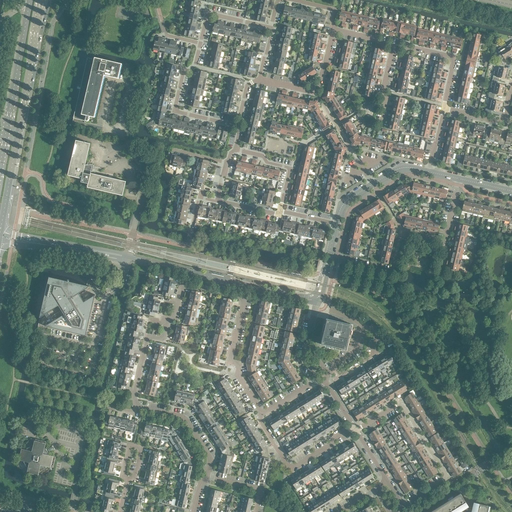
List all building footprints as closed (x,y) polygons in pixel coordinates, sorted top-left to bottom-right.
[(197,6),(198,2),(190,0),(188,6),(191,7),(200,9),(200,7),(197,6)] [(199,12),(200,9),(191,7),(190,12),(203,15),(203,13),(199,12)] [(289,16),(291,8),(285,7),(283,15),(289,16)] [(301,19),(303,7),(302,7),(301,10),(297,9),(295,18),(301,19)] [(266,17),(267,11),(259,9),(256,8),(255,14),(257,15),(266,17)] [(345,22),(347,12),(341,11),(341,13),(341,12),(339,21),(342,21),(341,27),(343,27),(344,24),(345,22)] [(265,23),(266,17),(257,15),(255,14),(255,16),(254,20),(265,23)] [(326,16),(320,15),(318,23),(324,25),(326,16)] [(372,28),(375,18),(369,17),(367,27),(366,29),(366,32),(368,33),(369,28),(372,28)] [(197,23),(197,20),(189,18),(187,24),(200,27),(201,25),(198,24),(197,23)] [(380,20),(375,18),(372,28),(378,30),(380,22),(380,20)] [(386,30),(389,20),(383,18),(383,20),(382,20),(381,28),(380,30),(380,34),(382,34),(383,31),(383,29),(386,30)] [(218,33),(221,22),(218,21),(217,24),(214,23),(212,32),(218,33)] [(397,32),(400,22),(394,21),(392,31),(392,33),(391,36),(393,37),(394,32),(397,32)] [(230,36),(233,24),(231,24),(230,27),(226,26),(224,35),(230,36)] [(247,42),(249,32),(246,31),(247,26),(245,25),(244,27),(242,39),(241,41),(247,42)] [(417,26),(411,25),(409,35),(412,36),(412,37),(411,41),(413,41),(414,38),(414,36),(416,28),(417,26)] [(242,39),(244,27),(242,26),(241,30),(238,29),(236,37),(242,39)] [(284,26),(282,32),(291,34),(292,28),(284,26)] [(194,35),(195,32),(186,30),(184,29),(182,36),(196,39),(197,35),(194,35)] [(253,42),(256,30),(254,29),(253,33),(249,32),(247,42),(253,44),(253,42)] [(422,40),(424,30),(418,29),(418,30),(416,38),(420,39),(418,44),(421,45),(421,42),(422,40)] [(258,30),(256,30),(253,42),(259,43),(261,34),(257,33),(258,30)] [(450,46),(452,36),(446,35),(444,45),(444,47),(443,50),(445,51),(446,45),(450,46)] [(159,51),(162,38),(159,37),(158,42),(155,41),(153,50),(159,51)] [(165,52),(167,44),(164,43),(165,39),(162,38),(159,51),(159,52),(165,53),(165,52)] [(291,40),(290,40),(281,38),(280,41),(276,40),(275,43),(288,46),(289,46),(291,40)] [(320,44),(321,40),(311,38),(310,44),(325,47),(325,45),(320,44)] [(463,39),(457,38),(455,48),(455,49),(454,53),(456,53),(457,50),(457,48),(461,49),(463,41),(463,39)] [(171,54),(174,41),(171,40),(170,44),(167,44),(165,52),(171,54)] [(345,41),(344,46),(355,49),(357,43),(345,41)] [(511,41),(508,44),(507,43),(503,46),(510,57),(511,55),(511,41)] [(222,51),(223,45),(214,43),(213,49),(222,51)] [(287,52),(288,46),(275,43),(275,46),(279,47),(278,50),(287,52)] [(510,57),(503,46),(498,49),(499,50),(496,51),(497,53),(494,55),(497,59),(500,57),(501,59),(504,58),(505,60),(510,57)] [(191,49),(185,48),(183,56),(182,56),(182,57),(188,59),(191,49)] [(350,59),(352,54),(337,50),(337,53),(342,54),(341,57),(350,59)] [(248,51),(247,57),(256,59),(257,53),(248,51)] [(380,58),(381,55),(372,53),(371,58),(380,60),(382,61),(385,61),(385,59),(380,58)] [(284,63),(286,57),(274,55),(273,57),(277,57),(276,61),(284,63)] [(89,121),(89,120),(90,116),(94,116),(104,74),(110,73),(111,74),(114,74),(113,72),(116,72),(117,72),(118,71),(119,70),(119,69),(119,68),(119,67),(118,66),(117,65),(116,64),(102,61),(87,58),(73,118),(74,118),(77,119),(78,119),(81,120),(84,120),(84,121),(85,121),(86,117),(86,120),(86,121),(87,121),(88,121),(89,121)] [(217,69),(219,63),(210,61),(209,67),(217,69)] [(348,70),(349,64),(335,61),(334,63),(339,64),(339,68),(348,70)] [(254,68),(254,65),(246,63),(244,69),(256,72),(257,69),(254,68)] [(312,67),(308,70),(312,76),(316,73),(313,68),(315,67),(315,64),(313,63),(312,67)] [(378,69),(379,65),(371,64),(369,63),(368,69),(377,71),(383,72),(383,70),(378,69)] [(501,67),(502,64),(496,63),(495,66),(499,67),(497,72),(508,74),(509,69),(501,67)] [(168,64),(166,70),(179,73),(180,70),(176,69),(176,66),(168,64)] [(281,75),(283,69),(271,66),(271,69),(274,70),(273,73),(281,75)] [(441,72),(442,69),(432,67),(431,72),(441,74),(443,75),(446,76),(447,73),(441,72)] [(257,72),(256,72),(244,69),(243,75),(251,77),(252,74),(257,75),(257,72)] [(179,73),(166,70),(164,70),(163,76),(165,76),(174,78),(174,75),(179,76),(179,73)] [(193,73),(193,75),(204,78),(205,79),(207,72),(197,70),(196,73),(193,73)] [(302,82),(307,79),(303,72),(302,70),(297,73),(297,75),(295,75),(294,77),(297,78),(299,77),(302,82)] [(307,79),(312,76),(308,70),(303,72),(307,79)] [(507,80),(508,74),(497,72),(496,77),(493,76),(492,79),(498,81),(499,78),(507,80)] [(203,84),(204,78),(193,75),(192,77),(195,78),(194,82),(203,84)] [(173,81),(174,78),(165,76),(164,82),(177,85),(177,82),(173,81)] [(439,83),(440,80),(430,77),(429,83),(444,86),(444,84),(439,83)] [(229,84),(230,84),(243,87),(244,84),(239,83),(240,80),(230,78),(229,84)] [(497,84),(498,81),(492,79),(492,83),(495,84),(494,88),(504,91),(505,85),(497,84)] [(200,96),(202,90),(190,87),(189,89),(193,90),(192,94),(200,96)] [(437,93),(437,90),(427,88),(426,93),(428,94),(441,97),(442,94),(437,93)] [(503,96),(504,91),(494,88),(493,93),(489,92),(489,96),(494,97),(495,94),(503,96)] [(257,89),(255,95),(264,97),(265,91),(257,89)] [(237,94),(237,92),(229,90),(227,96),(240,99),(241,95),(237,94)] [(334,96),(334,93),(327,92),(327,91),(325,91),(324,96),(323,96),(322,98),(323,99),(325,98),(327,103),(329,102),(335,98),(334,96)] [(294,98),(295,96),(294,96),(295,93),(293,92),(292,96),(292,98),(289,97),(287,105),(286,107),(292,108),(292,106),(294,98)] [(168,101),(169,96),(161,94),(161,93),(158,93),(157,99),(168,101)] [(494,100),(494,97),(489,96),(488,99),(491,100),(490,105),(500,107),(501,102),(494,100)] [(331,106),(340,101),(337,97),(335,98),(329,102),(331,106)] [(167,107),(168,101),(157,99),(155,105),(158,105),(167,107)] [(200,102),(199,101),(190,99),(189,106),(199,108),(200,102)] [(310,101),(310,102),(308,110),(310,110),(312,112),(319,108),(320,108),(317,103),(318,103),(317,101),(315,100),(315,102),(310,101)] [(234,106),(234,104),(226,102),(226,101),(225,101),(223,107),(237,110),(238,107),(234,106)] [(265,104),(263,103),(254,101),(253,107),(263,110),(265,104)] [(334,111),(342,106),(340,101),(331,106),(334,111)] [(426,103),(424,109),(434,111),(436,112),(439,112),(440,110),(435,109),(435,106),(426,103)] [(499,112),(500,107),(490,105),(489,109),(486,109),(485,112),(491,114),(491,110),(499,112)] [(337,116),(345,111),(342,106),(334,111),(337,115),(337,116)] [(237,110),(223,107),(222,107),(221,113),(223,113),(232,115),(232,113),(237,114),(237,110)] [(262,115),(263,110),(253,107),(251,113),(262,115)] [(322,113),(319,108),(312,112),(314,117),(322,113)] [(345,110),(345,111),(337,116),(337,115),(337,116),(335,116),(337,119),(338,118),(340,121),(348,115),(345,110)] [(164,117),(165,113),(157,111),(155,119),(162,121),(163,117),(164,117)] [(261,121),(262,115),(251,113),(250,119),(261,121)] [(322,113),(314,117),(312,118),(315,123),(317,122),(324,117),(322,113)] [(167,127),(169,119),(164,117),(163,117),(162,121),(155,119),(154,124),(167,127)] [(326,120),(324,117),(317,122),(320,126),(327,122),(327,121),(327,122),(329,121),(328,119),(326,120)] [(173,128),(175,120),(175,118),(173,118),(172,119),(169,119),(167,127),(173,128)] [(259,127),(261,121),(250,119),(249,125),(257,127),(259,127)] [(345,129),(353,124),(350,119),(342,124),(345,129)] [(184,131),(186,123),(187,121),(184,121),(184,122),(180,121),(179,130),(184,131)] [(190,132),(192,124),(189,123),(189,122),(187,121),(186,123),(184,131),(184,133),(190,134),(190,132)] [(196,134),(199,122),(196,121),(195,125),(192,124),(190,132),(196,134)] [(329,122),(329,121),(327,122),(327,121),(327,122),(320,126),(318,127),(321,132),(323,131),(330,126),(329,123),(330,123),(329,122)] [(207,138),(211,124),(207,123),(206,127),(204,127),(202,135),(201,136),(207,138)] [(400,126),(399,125),(390,123),(388,129),(399,131),(400,126)] [(214,138),(216,129),(212,129),(213,124),(211,124),(207,138),(214,139),(214,138)] [(355,129),(356,128),(353,124),(345,129),(348,133),(355,129)] [(459,133),(460,127),(450,125),(448,124),(445,124),(444,126),(448,127),(450,127),(449,130),(459,133)] [(478,136),(480,125),(475,124),(473,132),(470,131),(469,137),(472,138),(473,135),(478,136)] [(430,130),(430,127),(421,125),(419,130),(429,132),(434,134),(435,131),(430,130)] [(486,127),(480,125),(478,136),(483,137),(482,140),(485,141),(487,135),(484,134),(486,127)] [(219,139),(222,126),(220,126),(219,130),(216,129),(214,138),(219,139)] [(225,127),(222,126),(219,139),(221,140),(221,141),(222,141),(222,142),(223,142),(224,142),(225,142),(225,141),(226,141),(227,132),(224,131),(225,127)] [(350,139),(357,134),(359,132),(357,128),(356,128),(355,129),(348,133),(350,136),(348,137),(349,138),(349,139),(350,139)] [(494,139),(497,129),(491,128),(490,136),(487,135),(485,141),(489,142),(489,138),(494,139)] [(502,130),(497,129),(494,139),(494,142),(498,143),(499,144),(502,145),(503,139),(500,138),(502,130)] [(328,140),(329,139),(328,139),(335,135),(336,135),(337,134),(336,132),(334,133),(333,130),(325,134),(328,140)] [(510,146),(511,143),(511,137),(511,132),(508,132),(506,139),(503,139),(502,145),(504,145),(505,145),(510,146)] [(359,144),(361,136),(359,136),(357,134),(350,139),(352,143),(351,144),(352,145),(354,146),(354,144),(359,145),(360,144),(359,144)] [(338,139),(336,135),(335,135),(328,139),(329,139),(331,144),(338,139)] [(253,144),(255,138),(246,136),(245,142),(253,144)] [(340,142),(338,139),(331,144),(334,148),(342,144),(343,143),(342,142),(342,141),(340,142)] [(87,164),(87,165),(86,165),(90,144),(85,142),(82,141),(82,142),(76,140),(68,176),(82,179),(81,182),(88,184),(87,187),(123,196),(126,181),(112,178),(108,177),(91,173),(91,172),(92,172),(93,169),(94,169),(94,168),(94,167),(93,167),(94,165),(87,164)] [(345,148),(342,144),(334,148),(335,150),(335,153),(344,155),(345,150),(346,150),(347,149),(346,147),(345,148)] [(452,153),(453,148),(440,145),(440,147),(445,148),(444,151),(452,153)] [(177,167),(179,157),(176,156),(176,155),(172,155),(169,167),(173,168),(174,166),(177,167)] [(453,159),(451,159),(451,158),(438,155),(437,157),(441,158),(442,159),(442,162),(451,164),(453,159)] [(183,158),(179,157),(177,167),(176,168),(177,168),(177,167),(180,168),(180,170),(184,171),(187,158),(183,157),(183,158)] [(198,163),(197,166),(207,168),(207,165),(208,165),(209,161),(197,158),(196,158),(197,158),(196,162),(198,163)] [(206,172),(207,168),(197,166),(196,165),(196,166),(197,166),(196,169),(194,169),(193,173),(206,176),(207,172),(206,172)] [(205,180),(206,176),(193,173),(192,177),(194,177),(194,180),(193,181),(203,183),(204,180),(205,180)] [(202,186),(203,183),(193,181),(194,180),(193,180),(192,181),(193,181),(193,184),(191,183),(191,184),(190,188),(193,188),(202,191),(203,186),(202,186)] [(233,186),(232,189),(242,192),(243,192),(242,191),(243,188),(245,189),(245,185),(246,185),(233,182),(232,186),(233,186)] [(419,184),(420,182),(419,182),(418,182),(417,183),(414,182),(413,184),(408,183),(410,192),(417,194),(419,184)] [(410,192),(408,183),(404,186),(403,184),(398,187),(404,196),(410,192)] [(192,193),(193,188),(190,188),(180,185),(180,186),(180,189),(179,190),(182,190),(181,193),(190,196),(191,192),(192,193)] [(404,196),(398,187),(393,190),(399,199),(404,196)] [(442,187),(442,189),(439,199),(445,200),(446,198),(447,190),(444,189),(444,188),(443,187),(442,187)] [(241,195),(242,192),(232,189),(231,193),(230,193),(229,197),(242,200),(242,199),(243,196),(241,195)] [(264,193),(263,196),(263,197),(273,199),(274,196),(275,196),(275,192),(263,189),(262,193),(264,193)] [(399,199),(393,190),(389,193),(388,193),(394,202),(399,199)] [(388,193),(389,193),(388,193),(388,192),(387,192),(386,193),(387,194),(383,196),(388,204),(389,205),(394,202),(388,193)] [(190,199),(190,196),(181,193),(180,193),(180,194),(181,194),(180,197),(178,196),(177,200),(190,203),(191,199),(190,199)] [(272,202),(273,199),(263,197),(263,196),(262,196),(262,197),(263,197),(262,200),(260,199),(260,200),(259,203),(259,204),(272,207),(273,202),(272,202)] [(374,202),(374,203),(374,202),(379,211),(384,208),(384,206),(379,199),(374,202)] [(189,207),(190,203),(177,200),(176,204),(178,205),(177,207),(177,208),(187,210),(188,207),(189,207)] [(467,212),(470,200),(468,200),(468,202),(464,201),(462,211),(467,212)] [(374,202),(374,203),(369,205),(375,214),(379,211),(374,202)] [(478,215),(481,202),(479,202),(478,205),(475,204),(473,214),(478,215)] [(488,219),(491,205),(489,204),(489,207),(485,206),(483,216),(483,218),(488,219)] [(375,214),(369,205),(364,208),(370,217),(375,214)] [(493,220),(496,209),(493,208),(493,205),(491,205),(488,219),(493,220)] [(204,220),(207,207),(203,206),(203,207),(200,206),(197,218),(198,216),(201,217),(200,219),(201,219),(204,220)] [(186,213),(187,210),(177,208),(177,207),(176,208),(177,208),(177,211),(175,211),(174,211),(175,211),(174,215),(186,218),(187,214),(186,213)] [(212,220),(214,210),(211,209),(211,208),(207,207),(204,220),(208,221),(209,219),(212,219),(212,220)] [(499,222),(499,220),(502,207),(500,207),(499,209),(496,209),(493,220),(499,222)] [(370,217),(364,208),(359,212),(360,213),(356,216),(363,221),(370,217)] [(219,223),(222,211),(218,210),(218,211),(214,210),(212,220),(212,219),(211,220),(212,221),(213,220),(215,220),(215,222),(219,223)] [(227,223),(229,213),(226,212),(226,211),(222,211),(219,223),(223,224),(223,222),(226,223),(227,223)] [(234,227),(236,214),(232,213),(232,214),(229,213),(227,223),(226,223),(226,224),(227,224),(227,223),(230,224),(230,226),(234,227)] [(241,226),(244,217),(240,216),(241,215),(236,214),(234,227),(237,227),(237,228),(238,228),(238,226),(241,226)] [(185,222),(186,218),(174,215),(173,219),(173,218),(173,219),(175,219),(174,222),(172,222),(184,225),(184,222),(185,222)] [(409,227),(412,217),(404,215),(400,221),(404,222),(404,225),(408,226),(407,228),(408,228),(409,229),(410,227),(409,227)] [(248,230),(251,217),(247,216),(247,217),(244,217),(241,226),(241,227),(242,227),(242,226),(245,227),(244,229),(248,230)] [(362,228),(363,221),(356,216),(355,221),(353,220),(352,226),(362,228)] [(256,230),(258,220),(255,219),(255,218),(251,217),(248,230),(252,231),(253,229),(255,230),(256,230)] [(415,228),(417,218),(412,217),(409,227),(410,227),(409,229),(411,229),(412,227),(415,228)] [(263,233),(266,221),(262,220),(261,221),(258,220),(256,230),(255,230),(255,231),(256,231),(256,230),(259,230),(259,233),(263,233)] [(286,232),(289,222),(285,222),(286,221),(281,220),(280,224),(279,232),(282,233),(283,233),(283,231),(286,232)] [(271,233),(273,223),(270,223),(270,222),(266,221),(263,233),(267,234),(267,232),(270,233),(271,233)] [(293,236),(296,223),(292,222),(292,223),(289,222),(286,232),(286,233),(287,233),(287,232),(290,233),(289,235),(290,235),(293,236)] [(440,223),(434,222),(431,234),(433,234),(434,232),(438,233),(438,230),(439,225),(440,223)] [(277,237),(279,232),(280,224),(276,223),(276,224),(273,223),(271,233),(270,233),(270,234),(271,234),(271,233),(274,234),(273,236),(274,236),(277,237)] [(301,236),(303,226),(300,225),(300,224),(296,223),(293,236),(297,237),(298,235),(301,235),(301,236)] [(459,224),(458,229),(468,232),(469,226),(467,226),(459,224)] [(393,229),(394,225),(387,226),(385,225),(383,233),(385,234),(397,236),(397,234),(395,234),(396,230),(393,229)] [(308,239),(311,227),(307,226),(307,227),(303,226),(301,236),(301,235),(300,236),(301,237),(301,236),(304,236),(304,238),(308,239)] [(316,239),(318,229),(315,228),(315,227),(311,227),(308,239),(312,240),(312,238),(315,239),(316,239)] [(321,230),(318,229),(316,239),(315,239),(315,240),(316,240),(316,239),(319,240),(318,242),(319,242),(322,243),(323,243),(326,230),(321,229),(321,230)] [(464,248),(465,243),(455,241),(455,240),(453,240),(450,239),(449,242),(453,242),(455,243),(454,246),(464,248)] [(355,256),(357,251),(347,248),(345,248),(345,249),(344,250),(346,250),(345,254),(353,256),(355,256)] [(461,260),(462,254),(452,252),(451,251),(447,250),(447,253),(452,254),(451,257),(461,260)] [(388,264),(390,258),(380,256),(378,262),(380,262),(388,264)] [(459,271),(460,265),(450,263),(449,269),(457,271),(457,270),(459,271)] [(164,279),(162,285),(175,288),(176,282),(172,281),(173,278),(174,279),(174,278),(165,276),(165,279),(164,279)] [(40,318),(40,317),(48,312),(49,314),(53,321),(45,326),(86,336),(86,335),(86,336),(95,295),(84,302),(82,299),(84,298),(82,295),(81,296),(79,293),(90,286),(49,277),(40,318)] [(173,294),(175,288),(162,285),(160,294),(170,297),(170,296),(169,296),(169,293),(173,294)] [(191,294),(190,299),(199,301),(201,293),(191,290),(191,291),(191,293),(190,293),(191,294)] [(148,295),(146,304),(159,307),(160,301),(156,300),(157,297),(158,298),(158,297),(148,295)] [(223,298),(221,306),(231,308),(232,303),(233,303),(234,300),(223,298)] [(198,309),(199,301),(190,299),(189,304),(188,304),(188,306),(187,306),(187,307),(198,309)] [(158,313),(159,307),(146,304),(144,314),(154,316),(153,315),(153,312),(158,313)] [(230,313),(231,308),(221,306),(219,314),(230,317),(230,313)] [(200,310),(198,309),(187,307),(187,309),(187,310),(186,315),(198,318),(200,310)] [(142,317),(143,316),(134,314),(133,318),(132,317),(130,323),(133,324),(143,326),(145,320),(140,319),(141,316),(142,317)] [(229,320),(230,317),(219,314),(217,322),(227,325),(228,319),(229,320)] [(197,323),(198,318),(186,315),(185,318),(184,318),(183,323),(194,326),(194,323),(197,323)] [(353,325),(326,319),(325,324),(324,324),(323,332),(320,344),(326,346),(325,346),(342,350),(342,349),(347,350),(350,338),(351,338),(352,330),(353,325)] [(226,330),(227,325),(217,322),(216,331),(226,333),(227,330),(226,330)] [(142,332),(143,326),(133,324),(132,328),(130,327),(129,333),(138,335),(137,334),(138,332),(142,332)] [(177,328),(176,333),(185,335),(188,336),(190,327),(177,324),(177,325),(177,327),(176,327),(176,328),(177,328)] [(225,336),(226,333),(216,331),(214,339),(223,341),(224,336),(225,336)] [(138,335),(129,333),(128,332),(126,341),(139,344),(140,338),(136,337),(137,335),(138,335)] [(183,344),(185,335),(176,333),(175,338),(174,338),(174,341),(173,341),(183,344)] [(223,341),(214,339),(211,338),(210,346),(212,347),(222,349),(223,346),(222,346),(223,341)] [(137,351),(139,344),(126,341),(124,351),(125,351),(134,353),(133,352),(133,350),(137,351)] [(156,348),(155,353),(164,355),(166,356),(168,347),(156,344),(156,345),(155,347),(155,348),(156,348)] [(221,353),(222,349),(212,347),(210,355),(219,357),(221,352),(221,353)] [(134,353),(125,351),(124,354),(126,355),(124,360),(135,363),(136,356),(132,356),(133,353),(134,353)] [(162,363),(164,355),(155,353),(153,358),(152,358),(153,358),(152,361),(152,360),(152,361),(162,363)] [(289,360),(290,356),(280,354),(278,362),(289,360)] [(390,354),(385,357),(390,365),(395,362),(390,354)] [(218,363),(219,357),(210,355),(208,364),(218,366),(219,363),(218,363)] [(390,365),(385,357),(380,360),(385,368),(390,365)] [(133,369),(135,363),(124,360),(122,360),(120,369),(130,371),(129,371),(129,368),(133,369)] [(291,364),(289,360),(278,362),(283,369),(291,364)] [(385,368),(380,360),(376,363),(381,371),(385,368)] [(160,371),(162,363),(152,361),(151,363),(151,364),(152,364),(151,369),(160,371)] [(381,371),(376,363),(371,366),(376,374),(381,371)] [(294,369),(291,364),(283,369),(286,374),(294,369)] [(376,374),(371,366),(366,369),(372,377),(376,374)] [(130,371),(120,369),(118,378),(131,381),(132,375),(128,374),(128,371),(130,371)] [(158,380),(160,371),(151,369),(150,374),(149,374),(149,375),(148,377),(148,376),(148,377),(158,380)] [(297,374),(294,369),(286,374),(289,379),(297,374)] [(365,370),(360,373),(365,381),(370,378),(365,370)] [(257,372),(256,372),(249,377),(248,377),(252,382),(260,377),(257,372)] [(365,381),(360,373),(356,375),(361,383),(365,381)] [(300,379),(297,374),(289,379),(292,384),(300,379)] [(361,383),(356,375),(351,378),(356,386),(361,383)] [(215,385),(219,390),(229,384),(226,380),(223,376),(217,380),(218,383),(215,385)] [(255,387),(265,381),(262,376),(260,377),(252,382),(255,387)] [(156,388),(158,380),(148,377),(148,378),(148,380),(147,380),(148,380),(147,386),(156,388)] [(129,387),(131,381),(118,378),(116,387),(126,389),(124,389),(125,386),(129,387)] [(356,386),(351,378),(347,381),(352,389),(356,386)] [(258,392),(266,387),(268,385),(265,381),(255,387),(258,392)] [(352,389),(347,381),(342,384),(347,392),(352,389)] [(402,382),(397,385),(402,393),(407,390),(402,382)] [(231,387),(229,384),(219,390),(222,395),(231,389),(230,388),(231,387)] [(347,392),(342,384),(337,387),(342,395),(347,392)] [(397,396),(402,393),(397,385),(392,388),(397,396)] [(159,388),(156,388),(147,386),(146,391),(145,390),(145,391),(145,393),(144,393),(144,394),(157,397),(159,388)] [(261,397),(269,392),(269,391),(266,387),(258,392),(261,397)] [(392,399),(397,396),(392,388),(387,391),(392,399)] [(232,391),(231,389),(222,395),(225,400),(235,394),(233,390),(232,391)] [(180,403),(183,391),(177,390),(174,401),(176,401),(176,402),(180,403)] [(264,402),(272,396),(274,395),(271,390),(269,391),(269,392),(261,397),(264,402)] [(320,390),(315,393),(320,401),(325,398),(320,390)] [(186,403),(189,393),(183,391),(180,403),(184,404),(185,403),(186,403)] [(387,402),(392,399),(387,391),(382,394),(387,402)] [(193,407),(198,400),(194,398),(195,394),(189,393),(186,403),(188,404),(188,405),(192,406),(193,407)] [(320,401),(315,393),(311,396),(316,404),(320,401)] [(404,398),(407,403),(415,398),(412,393),(404,398)] [(237,398),(235,394),(225,400),(228,406),(230,405),(230,404),(237,400),(237,398)] [(382,405),(387,402),(382,394),(377,397),(382,405)] [(316,404),(311,396),(306,399),(311,407),(316,404)] [(378,408),(382,405),(377,397),(372,400),(378,408)] [(410,408),(418,403),(415,398),(407,403),(410,408)] [(311,407),(306,399),(301,402),(307,410),(311,407)] [(198,412),(208,406),(204,401),(201,403),(198,400),(193,407),(194,407),(197,411),(198,412)] [(233,409),(241,404),(239,400),(238,401),(237,400),(230,404),(230,405),(228,406),(231,410),(233,409)] [(373,411),(378,408),(372,400),(368,403),(373,411)] [(307,410),(301,402),(297,405),(302,413),(307,410)] [(368,414),(373,411),(368,403),(363,406),(368,414)] [(413,412),(421,407),(418,403),(410,408),(413,412)] [(244,408),(241,404),(233,409),(231,410),(236,418),(246,413),(243,408),(244,408)] [(302,413),(297,405),(292,408),(297,416),(302,413)] [(201,418),(211,411),(208,406),(198,412),(199,413),(198,414),(201,418)] [(363,417),(368,414),(363,406),(358,409),(363,417)] [(416,417),(424,412),(421,407),(413,412),(416,417)] [(297,416),(292,408),(288,410),(293,419),(297,416)] [(358,420),(363,417),(358,409),(353,412),(358,420)] [(293,419),(288,410),(283,413),(288,421),(293,419)] [(205,422),(212,417),(214,416),(211,411),(201,418),(203,421),(204,421),(205,422)] [(419,422),(427,417),(424,412),(416,417),(419,422)] [(288,421),(283,413),(279,416),(284,424),(288,421)] [(249,418),(246,414),(237,420),(242,428),(252,421),(250,418),(249,418)] [(393,419),(396,424),(404,419),(401,414),(393,419)] [(114,428),(114,427),(116,418),(110,416),(110,419),(107,418),(105,424),(108,425),(108,427),(114,428)] [(284,424),(279,416),(274,419),(279,427),(284,424)] [(336,416),(331,419),(336,427),(341,424),(336,416)] [(214,424),(216,423),(212,417),(205,422),(205,424),(207,428),(214,424)] [(422,427),(430,422),(427,417),(419,422),(422,427)] [(120,429),(122,419),(116,418),(114,427),(120,429)] [(126,431),(128,420),(122,419),(120,429),(120,430),(126,431)] [(279,427),(274,419),(269,422),(274,430),(279,427)] [(332,430),(336,427),(331,419),(327,422),(332,430)] [(407,424),(404,419),(396,424),(399,429),(407,424)] [(134,422),(130,421),(128,420),(126,431),(135,433),(137,425),(134,424),(134,422)] [(255,425),(252,421),(242,428),(245,433),(255,427),(254,426),(255,425)] [(327,433),(332,430),(327,422),(322,425),(327,433)] [(425,432),(433,427),(430,422),(422,427),(425,432)] [(150,434),(152,426),(146,424),(145,427),(142,426),(141,434),(143,435),(144,434),(145,433),(150,434)] [(213,435),(222,429),(219,424),(216,426),(214,424),(207,428),(211,435),(212,434),(213,435)] [(410,429),(407,424),(399,429),(402,434),(410,429)] [(323,436),(327,433),(322,425),(317,428),(323,436)] [(162,437),(164,429),(158,427),(156,436),(155,438),(161,439),(162,437)] [(255,428),(255,427),(245,433),(248,438),(250,437),(259,431),(256,428),(255,428)] [(437,432),(433,427),(425,432),(428,437),(437,432)] [(318,438),(323,436),(317,428),(313,430),(318,438)] [(170,430),(164,429),(162,437),(170,439),(174,432),(170,431),(170,430)] [(215,441),(225,435),(222,429),(213,435),(214,437),(213,437),(215,441)] [(372,439),(380,434),(377,429),(369,434),(372,439)] [(413,433),(410,429),(402,434),(405,438),(413,433)] [(313,441),(318,438),(313,430),(308,433),(313,441)] [(261,435),(259,431),(250,437),(253,442),(261,437),(260,436),(261,435)] [(177,436),(174,432),(170,439),(174,445),(181,441),(178,436),(177,436)] [(309,444),(313,441),(308,433),(304,436),(309,444)] [(416,438),(413,433),(405,438),(408,444),(416,438)] [(432,443),(441,438),(437,433),(429,438),(432,443)] [(375,444),(383,439),(380,434),(372,439),(375,444)] [(219,445),(229,440),(225,435),(215,441),(217,445),(218,444),(219,445)] [(304,447),(309,444),(304,436),(299,439),(304,447)] [(262,438),(261,437),(253,442),(256,447),(265,442),(263,438),(262,438)] [(419,443),(416,438),(408,444),(411,448),(419,443)] [(435,448),(444,443),(441,438),(432,443),(435,448)] [(49,453),(54,450),(52,446),(47,450),(46,449),(46,448),(45,449),(44,448),(45,445),(46,441),(35,439),(34,446),(33,446),(33,445),(32,445),(27,449),(27,450),(20,449),(17,459),(24,461),(24,462),(27,468),(29,468),(28,471),(27,475),(38,477),(39,474),(39,470),(40,471),(41,471),(46,468),(46,467),(46,466),(50,467),(53,468),(56,457),(49,455),(49,454),(49,453)] [(299,450),(304,447),(299,439),(294,442),(299,450)] [(378,449),(386,444),(383,439),(375,444),(378,449)] [(232,445),(229,440),(219,445),(220,447),(219,447),(221,451),(222,453),(229,451),(229,447),(232,445)] [(111,441),(109,449),(118,451),(119,446),(121,447),(121,443),(111,441)] [(184,446),(181,441),(174,445),(177,451),(184,446)] [(268,447),(265,442),(256,447),(260,452),(262,454),(268,453),(267,447),(268,447)] [(295,453),(299,450),(294,442),(290,445),(295,453)] [(353,443),(348,446),(353,454),(358,451),(353,443)] [(422,448),(419,443),(411,448),(414,453),(422,448)] [(438,453),(447,448),(444,443),(435,448),(438,453)] [(381,454),(389,449),(386,444),(378,449),(381,454)] [(290,456),(295,453),(290,445),(285,448),(290,456)] [(187,451),(184,446),(177,451),(180,456),(187,451)] [(353,454),(348,446),(343,449),(348,457),(353,454)] [(425,453),(422,448),(414,453),(417,458),(425,453)] [(441,458),(450,452),(447,448),(438,453),(441,458)] [(117,456),(118,451),(109,449),(107,457),(118,460),(118,457),(117,456)] [(348,457),(343,449),(339,451),(344,460),(348,457)] [(384,459),(392,453),(389,449),(381,454),(384,459)] [(162,453),(160,452),(150,450),(149,453),(150,453),(149,459),(158,461),(159,456),(161,456),(162,453)] [(191,456),(187,451),(180,456),(184,462),(191,461),(192,461),(190,457),(191,456)] [(230,456),(229,451),(222,453),(222,454),(221,458),(222,459),(222,460),(232,463),(234,457),(230,456)] [(344,460),(339,451),(334,454),(339,462),(344,460)] [(444,462),(453,457),(450,452),(441,458),(444,462)] [(269,459),(268,453),(262,454),(261,457),(258,456),(257,462),(269,465),(270,459),(269,459)] [(387,463),(395,458),(392,453),(384,459),(387,463)] [(428,458),(425,453),(417,458),(420,463),(428,458)] [(339,462),(334,454),(330,457),(335,465),(339,462)] [(117,463),(118,460),(107,457),(105,466),(114,468),(115,463),(117,463)] [(335,465),(330,457),(325,460),(330,468),(335,465)] [(447,467),(456,462),(453,457),(444,462),(447,467)] [(390,468),(398,463),(395,458),(387,463),(390,468)] [(431,463),(428,458),(420,463),(423,468),(431,463)] [(160,461),(158,461),(149,459),(148,464),(147,463),(146,466),(158,469),(160,461)] [(231,469),(232,463),(222,460),(221,462),(220,461),(219,466),(231,469)] [(330,468),(325,460),(320,463),(325,471),(330,468)] [(191,461),(184,462),(182,463),(180,470),(183,470),(191,472),(192,466),(190,466),(191,461)] [(267,471),(269,465),(257,462),(256,468),(266,471),(267,471)] [(450,472),(459,467),(456,462),(447,467),(450,472)] [(401,468),(398,463),(390,468),(393,473),(401,468)] [(434,467),(431,463),(423,468),(426,473),(434,467)] [(319,464),(314,467),(319,475),(324,472),(319,464)] [(113,473),(114,468),(105,466),(104,474),(114,476),(114,473),(113,473)] [(156,477),(158,469),(146,466),(145,469),(147,470),(145,475),(156,477)] [(230,475),(231,469),(219,466),(218,470),(219,470),(219,472),(230,475)] [(319,475),(314,467),(310,470),(315,478),(319,475)] [(438,473),(434,467),(426,473),(429,478),(438,473)] [(462,472),(459,467),(450,472),(453,477),(462,472)] [(267,471),(266,471),(256,468),(254,474),(266,477),(267,471)] [(369,468),(364,471),(369,479),(374,476),(369,468)] [(396,478),(404,473),(401,468),(393,473),(396,478)] [(315,478),(310,470),(305,473),(310,481),(315,478)] [(369,479),(364,471),(359,474),(364,482),(369,479)] [(310,481),(305,473),(300,475),(305,483),(310,481)] [(399,483),(407,478),(404,473),(396,478),(399,483)] [(265,483),(266,477),(254,474),(253,480),(265,483)] [(360,485),(364,482),(359,474),(355,477),(360,485)] [(155,484),(156,477),(145,475),(144,480),(143,480),(142,483),(152,485),(153,485),(154,485),(154,484),(155,484)] [(305,483),(300,475),(296,478),(301,486),(305,483)] [(355,488),(360,485),(355,477),(350,480),(355,488)] [(109,478),(107,486),(116,488),(117,483),(119,484),(119,481),(109,478)] [(301,486),(296,478),(291,481),(296,489),(301,486)] [(402,488),(410,483),(407,478),(399,483),(402,488)] [(351,491),(355,488),(350,480),(346,483),(351,491)] [(191,484),(188,484),(180,482),(179,488),(181,488),(189,490),(191,484)] [(346,494),(351,491),(346,483),(341,486),(346,494)] [(413,488),(410,483),(402,488),(405,493),(413,488)] [(136,488),(135,493),(143,495),(145,487),(135,484),(134,487),(136,488)] [(115,494),(116,488),(107,486),(105,495),(116,497),(116,494),(115,494)] [(341,497),(346,494),(341,486),(336,489),(341,497)] [(212,489),(210,495),(220,497),(222,497),(223,492),(212,489)] [(335,489),(330,492),(335,501),(340,498),(335,489)] [(331,503),(335,501),(330,492),(326,495),(331,503)] [(141,503),(143,495),(135,493),(133,498),(132,498),(131,501),(138,502),(141,503)] [(431,511),(450,511),(458,508),(462,506),(462,505),(466,503),(460,493),(460,494),(455,497),(454,498),(453,498),(443,504),(444,505),(442,506),(442,505),(431,511)] [(115,500),(116,497),(105,495),(103,503),(112,505),(113,500),(115,500)] [(326,506),(331,503),(326,495),(321,498),(326,506)] [(321,509),(326,506),(321,498),(316,501),(321,509)] [(140,511),(141,503),(138,502),(131,501),(131,504),(132,504),(131,509),(140,511)] [(316,511),(321,509),(316,501),(312,504),(316,511)] [(111,510),(112,505),(103,503),(102,511),(105,511),(112,511),(113,510),(111,510)] [(487,511),(489,506),(479,503),(478,508),(477,508),(476,511),(477,511),(476,511),(487,511)]
